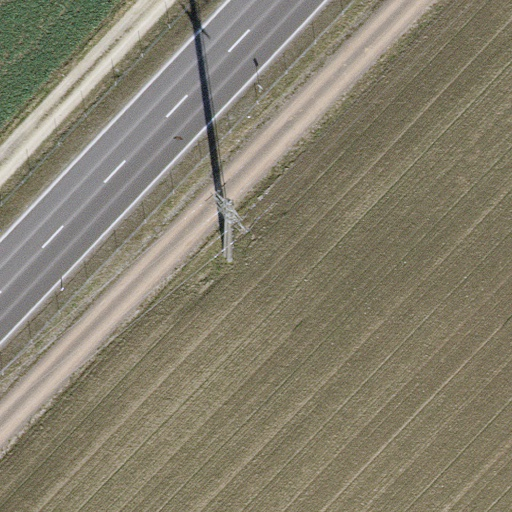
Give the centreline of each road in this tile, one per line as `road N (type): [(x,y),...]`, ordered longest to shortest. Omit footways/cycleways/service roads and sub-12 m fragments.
road 1 (track): [(421,0),(0,435)]
road 2 (primary): [(0,311),(301,0)]
road 3 (track): [(154,0),(0,163)]
